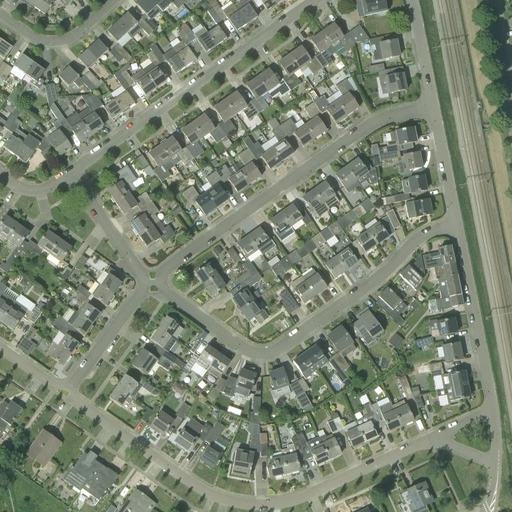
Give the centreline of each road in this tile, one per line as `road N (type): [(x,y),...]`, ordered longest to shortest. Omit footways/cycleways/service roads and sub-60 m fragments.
road 1 (residential): [(72,385),(76,400),(208,491),(234,500),(296,497),(438,434)]
road 2 (residential): [(161,282),(240,346),(265,353),(394,266),(421,233),(455,223)]
road 3 (residential): [(161,282),(165,269),(378,119),(434,107)]
road 4 (residential): [(71,173),(315,0)]
road 5 (residential): [(492,412),(455,223)]
road 6 (residential): [(115,0),(61,42),(36,39),(0,14)]
road 7 (residential): [(144,282),(71,173)]
road 8 (residential): [(72,385),(144,282)]
